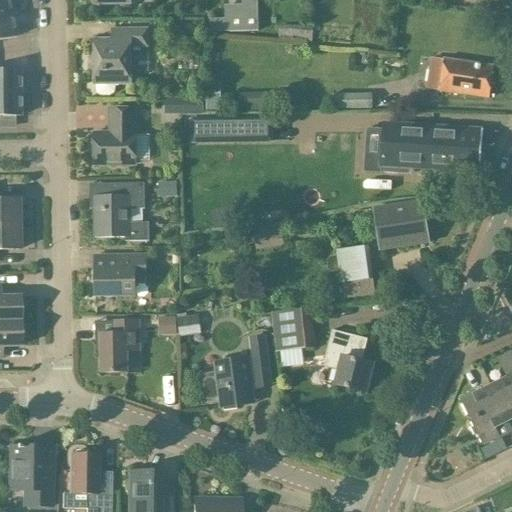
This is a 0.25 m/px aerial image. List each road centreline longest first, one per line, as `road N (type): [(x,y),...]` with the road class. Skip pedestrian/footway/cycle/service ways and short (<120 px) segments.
road 1 (residential): [(382,508),(62,401)]
road 2 (tertiary): [(392,485),(511,190)]
road 3 (residential): [(62,401),(60,151)]
road 4 (residential): [(60,151),(56,0)]
road 5 (residential): [(392,485),(442,499),(511,467)]
